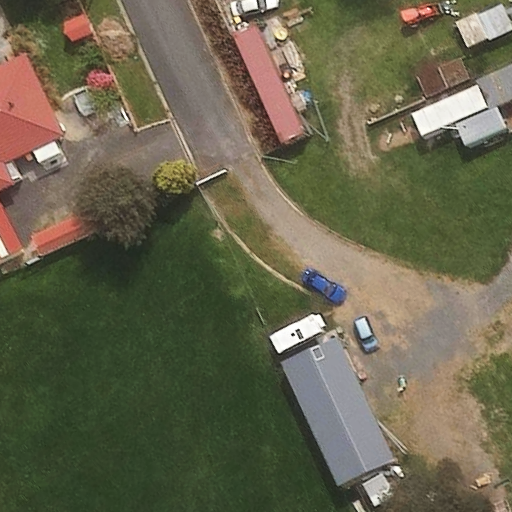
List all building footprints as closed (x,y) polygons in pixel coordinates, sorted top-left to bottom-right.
[(511,30),(511,25),(498,3),(452,31),(469,57),(511,30)] [(71,155),(27,60),(0,72),(0,268),(26,256),(0,201),(0,197),(18,189),(9,168),(36,155),(42,168),(71,155)] [(455,130),(504,108),(511,104),(511,69),(406,117),(419,146),(455,130)] [(511,132),(511,124),(504,108),(455,130),(465,153),(511,132)] [(98,234),(88,213),(33,239),(43,260),(98,234)] [(396,467),(340,344),(286,368),(341,491),(396,467)] [(511,419),(488,377),(461,392),(511,482),(511,419)] [(359,511),(387,511),(405,499),(387,472),(350,498),(359,511)]
